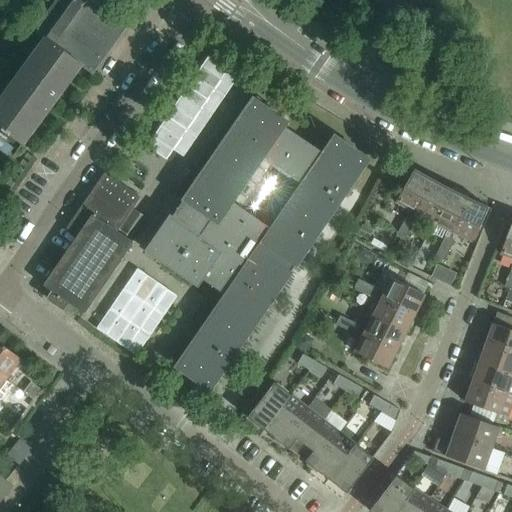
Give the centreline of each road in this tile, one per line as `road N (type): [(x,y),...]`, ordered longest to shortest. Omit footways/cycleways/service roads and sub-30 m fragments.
road 1 (residential): [(196,0),(0,290)]
road 2 (residential): [(285,36),(385,103),(511,158)]
road 3 (residential): [(511,183),(417,418)]
road 4 (residential): [(294,511),(93,360)]
road 5 (residential): [(4,511),(48,455),(48,430),(93,360)]
